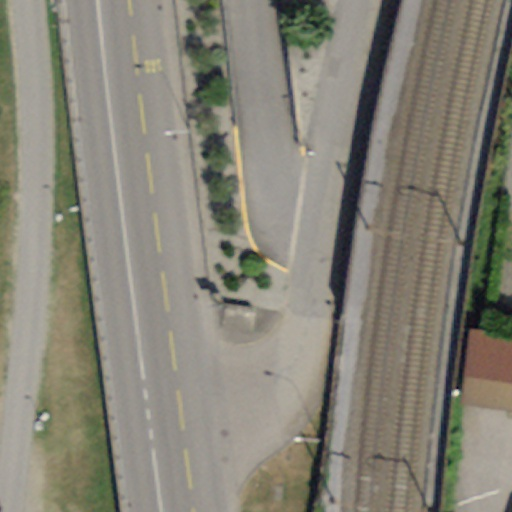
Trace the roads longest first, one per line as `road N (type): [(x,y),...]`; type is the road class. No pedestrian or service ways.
road 1 (residential): [(167,431),(256,406),(297,359),(312,318),(367,0)]
road 2 (residential): [(8,511),(35,172),(27,0)]
road 3 (primary): [(113,0),(167,431)]
